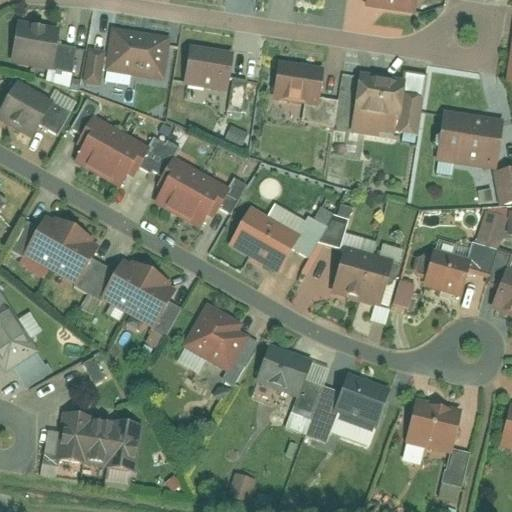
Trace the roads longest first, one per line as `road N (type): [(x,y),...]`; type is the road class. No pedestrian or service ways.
road 1 (residential): [(0,155),(298,325),(393,361),(475,355)]
road 2 (residential): [(75,0),(405,45),(463,25)]
